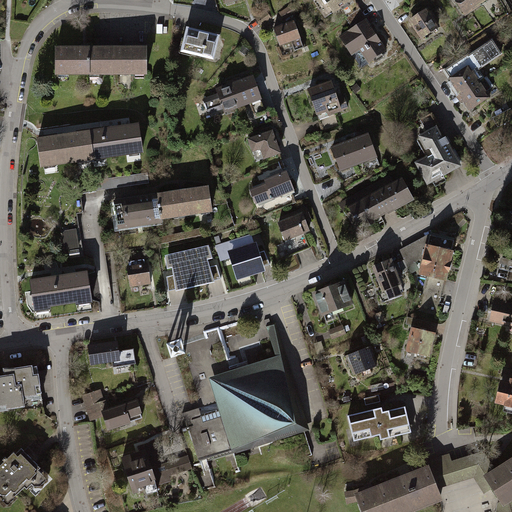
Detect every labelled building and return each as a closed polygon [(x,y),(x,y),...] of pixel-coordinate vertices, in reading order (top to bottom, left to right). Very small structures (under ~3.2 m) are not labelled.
[(323,0),(322,0),(318,3),(327,19),(333,16),(323,0)] [(355,0),(325,0),(335,14),(356,1),(355,0)] [(491,0),(455,0),(466,17),(492,2),(491,0)] [(430,11),(411,22),(423,43),(442,33),(430,11)] [(295,20),(274,26),(279,43),(300,37),(295,20)] [(367,21),(341,37),(359,67),(385,52),(367,21)] [(221,38),(187,29),(181,54),(215,62),(221,38)] [(147,43),(56,44),(56,71),(147,70),(147,43)] [(492,43),(443,75),(469,115),(493,99),(476,74),(502,57),(492,43)] [(263,101),(254,76),(236,82),(244,107),(263,101)] [(331,79),(308,87),(318,114),(341,106),(331,79)] [(220,94),(203,100),(208,113),(224,108),(226,113),(244,107),(236,82),(217,88),(220,94)] [(493,118),(498,128),(511,120),(511,109),(511,108),(493,118)] [(138,122),(37,137),(42,165),(142,149),(138,122)] [(437,127),(419,138),(430,157),(415,166),(429,188),(462,168),(437,127)] [(274,129),(249,137),(257,161),(282,153),(274,129)] [(369,131),(331,145),(341,171),(379,157),(369,131)] [(266,183),(251,189),(258,206),(295,190),(286,169),(264,178),(266,183)] [(390,175),(339,203),(346,217),(348,216),(355,228),(388,211),(389,212),(414,199),(402,176),(393,181),(390,175)] [(208,184),(159,191),(162,216),(212,210),(208,184)] [(163,220),(162,216),(159,191),(114,197),(118,226),(163,220)] [(302,212),(277,222),(286,246),(274,251),(280,264),(310,251),(304,236),(310,233),(302,212)] [(76,229),(62,231),(66,250),(80,247),(76,229)] [(266,268),(272,266),(261,234),(255,236),(266,268)] [(220,246),(225,263),(235,259),(241,275),(261,268),(251,236),(220,246)] [(430,236),(399,253),(406,268),(423,261),(419,279),(426,280),(418,312),(436,316),(454,251),(429,247),(430,236)] [(168,266),(173,265),(177,289),(213,281),(205,257),(211,256),(207,246),(166,255),(168,266)] [(511,272),(511,259),(500,256),(497,269),(511,272)] [(393,262),(373,269),(383,294),(386,293),(389,301),(402,296),(399,288),(403,287),(393,262)] [(148,263),(128,266),(130,284),(150,281),(148,263)] [(86,268),(29,276),(34,308),(90,300),(86,268)] [(345,280),(316,290),(325,314),(354,303),(345,280)] [(511,308),(495,304),(490,324),(511,329),(511,333),(511,334),(511,308)] [(421,327),(423,320),(408,317),(406,324),(421,327)] [(343,325),(329,330),(331,335),(333,339),(346,334),(343,325)] [(436,332),(412,326),(407,351),(431,357),(436,332)] [(278,327),(268,330),(278,360),(288,357),(278,327)] [(117,340),(88,345),(91,362),(120,357),(117,340)] [(321,341),(314,344),(318,354),(325,352),(321,341)] [(181,342),(169,346),(173,357),(184,353),(181,342)] [(372,346),(349,354),(356,374),(379,366),(372,346)] [(201,410),(185,415),(190,430),(191,429),(202,466),(311,434),(288,357),(278,360),(212,381),(221,412),(203,418),(201,410)] [(5,379),(0,379),(0,414),(25,411),(24,404),(41,402),(36,367),(4,372),(5,379)] [(508,381),(499,379),(493,403),(511,407),(511,377),(509,377),(508,381)] [(379,395),(364,398),(366,405),(381,402),(379,395)] [(138,403),(103,413),(109,433),(133,426),(132,423),(143,420),(138,403)] [(383,406),(348,415),(355,441),(381,434),(383,439),(413,431),(406,405),(384,411),(383,406)] [(16,451),(0,465),(0,492),(7,500),(37,472),(16,451)] [(146,456),(121,464),(131,497),(156,489),(146,456)] [(511,456),(480,476),(498,506),(511,497),(511,456)] [(190,460),(166,468),(169,479),(193,471),(190,460)] [(426,467),(352,495),(358,511),(411,511),(440,501),(426,467)]
